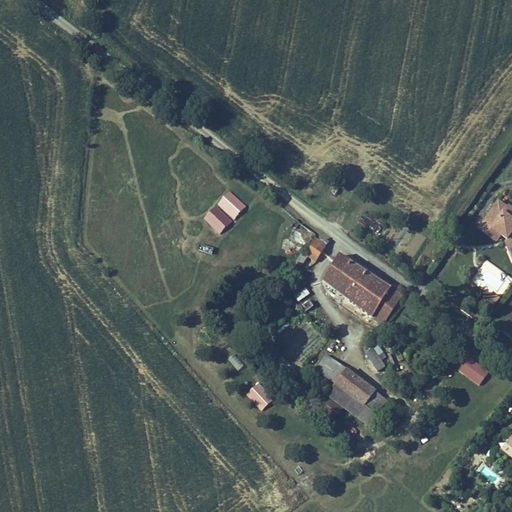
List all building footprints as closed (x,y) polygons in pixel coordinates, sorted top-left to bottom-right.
[(233,220),(246,207),(229,191),(216,204),(233,220)] [(511,200),(507,196),(487,223),(503,235),(506,232),(511,237),(508,242),(511,248),(511,200)] [(216,205),(203,219),(220,235),(232,221),(216,205)] [(357,228),(378,232),(381,219),(360,215),(357,228)] [(487,223),(482,229),(499,241),(503,235),(487,223)] [(300,256),(313,233),(297,224),(284,247),(300,256)] [(330,246),(316,236),(306,248),(320,259),(330,246)] [(403,293),(342,253),(326,277),(385,318),(403,293)] [(298,301),(309,295),(305,288),(294,295),(298,301)] [(489,289),(486,294),(497,303),(502,296),(498,292),(496,294),(489,289)] [(375,351),(365,356),(364,357),(371,371),(382,364),(375,351)] [(387,397),(354,372),(328,352),(317,368),(341,387),(367,406),(375,413),(387,397)] [(245,398),(264,411),(275,396),(256,382),(245,398)] [(341,387),(333,399),(344,407),(358,418),(367,406),(341,387)] [(337,416),(344,407),(333,399),(326,408),(337,416)] [(473,431),(490,410),(476,399),(459,420),(473,431)] [(379,416),(375,413),(367,406),(358,418),(371,427),(379,416)]
